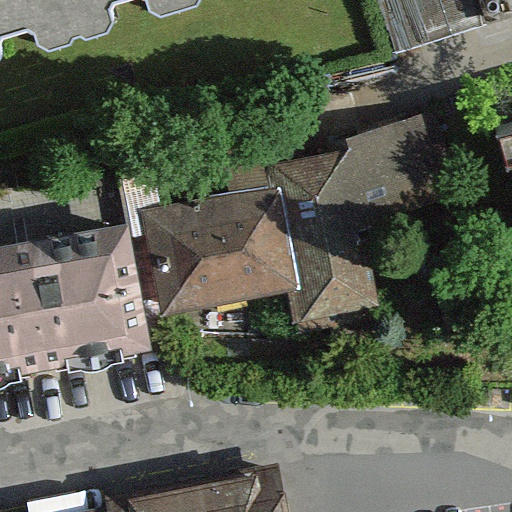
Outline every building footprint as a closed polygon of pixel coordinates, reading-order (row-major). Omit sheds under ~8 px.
[(0,0),(0,58),(0,59),(0,57),(0,30),(36,20),(44,45),(113,24),(105,0),(151,0),(155,11),(188,0),(0,0)] [(511,0),(492,0),(499,18),(511,14),(511,0)] [(171,313),(287,297),(295,326),(371,311),(369,217),(436,187),(413,110),(304,158),(223,164),(226,197),(156,207),(171,313)] [(511,156),(511,125),(500,129),(508,158),(511,156)] [(0,247),(0,361),(139,341),(122,229),(0,247)] [(290,511),(280,461),(29,511),(290,511)]
